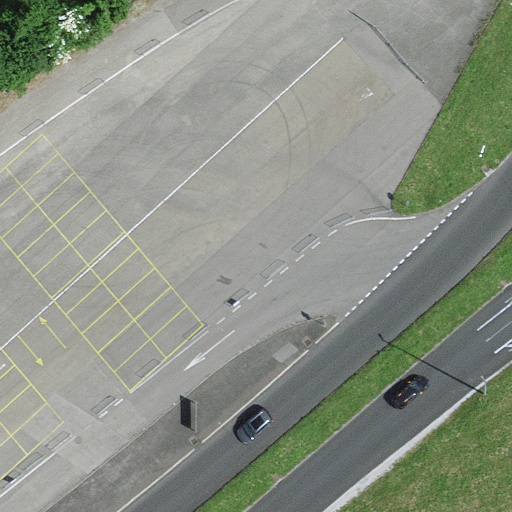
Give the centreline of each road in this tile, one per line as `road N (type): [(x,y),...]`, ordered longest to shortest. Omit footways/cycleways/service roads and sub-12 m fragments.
road 1 (primary): [(511,191),(151,511)]
road 2 (primary): [(284,511),(511,322)]
